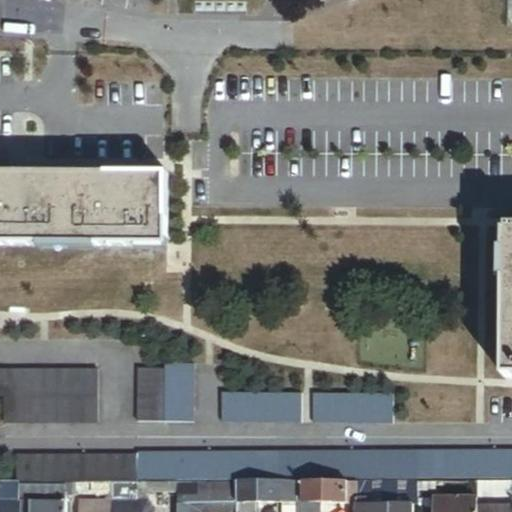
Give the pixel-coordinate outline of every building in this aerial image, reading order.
[(167,177),(0,176),(0,246),(167,247),(167,177)] [(137,372),(138,423),(193,423),(192,366),(164,366),(164,371),(137,372)] [(97,372),(0,371),(0,397),(5,398),(5,425),(97,425),(97,372)] [(392,395),(312,394),(312,423),(392,423),(392,395)] [(301,395),(221,395),(221,424),(301,424),(301,395)] [(511,453),(137,455),(137,457),(137,484),(146,484),(181,484),(240,484),(300,484),(306,483),(360,483),(420,483),(480,483),(511,482),(511,453)] [(114,484),(137,484),(137,457),(21,457),(21,484),(24,484),(68,484),(80,484),(99,484),(114,484)] [(511,482),(480,483),(480,498),(480,507),(511,506),(511,482)] [(360,504),(360,483),(306,483),(306,504),(326,504),(360,504)] [(420,505),(420,483),(360,483),(360,504),(360,511),(415,511),(415,505),(420,505)] [(24,511),(24,484),(21,484),(2,484),(2,511),(24,511)] [(68,484),(24,484),(24,511),(37,511),(38,505),(68,505),(68,497),(68,484)] [(80,497),(80,484),(68,484),(68,497),(80,497)] [(99,497),(99,484),(80,484),(80,497),(99,497)] [(114,498),(114,484),(99,484),(99,497),(114,498)] [(137,502),(137,484),(114,484),(114,498),(114,502),(114,511),(154,511),(154,508),(152,502),(137,502)] [(181,492),(181,484),(146,484),(146,492),(181,492)] [(239,511),(240,505),(240,484),(181,484),(181,492),(180,511),(239,511)] [(300,511),(300,504),(300,484),(240,484),(240,505),(258,505),(284,505),(284,511),(300,511)] [(480,511),(480,507),(480,498),(438,499),(437,511),(480,511)] [(82,511),(114,511),(114,502),(83,502),(82,511)]
